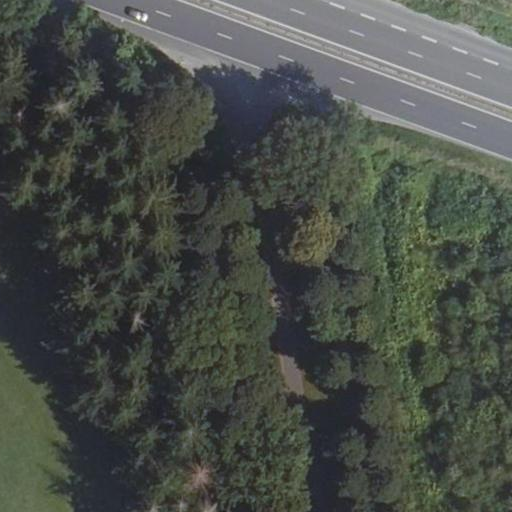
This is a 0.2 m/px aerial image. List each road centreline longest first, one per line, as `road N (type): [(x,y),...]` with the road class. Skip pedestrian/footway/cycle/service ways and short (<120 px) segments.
road 1 (unclassified): [(231,36),(302,511)]
road 2 (trunk): [(231,36),(511,142)]
road 3 (trunk): [(511,90),(295,10)]
